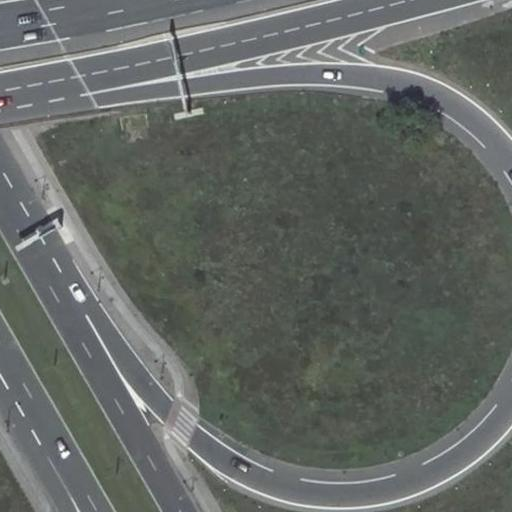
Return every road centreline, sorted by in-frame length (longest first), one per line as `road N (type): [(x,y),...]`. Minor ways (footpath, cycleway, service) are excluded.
road 1 (trunk): [(511,404),(467,451),(384,491),(345,496),(269,483),(199,443),(172,415),(26,230)]
road 2 (trunk): [(0,104),(246,78),(375,77),(451,102),(511,159)]
road 3 (trunk): [(0,91),(408,0)]
road 4 (primary): [(178,511),(26,230)]
road 5 (primary): [(0,343),(96,511)]
road 6 (trunk): [(0,26),(137,0)]
